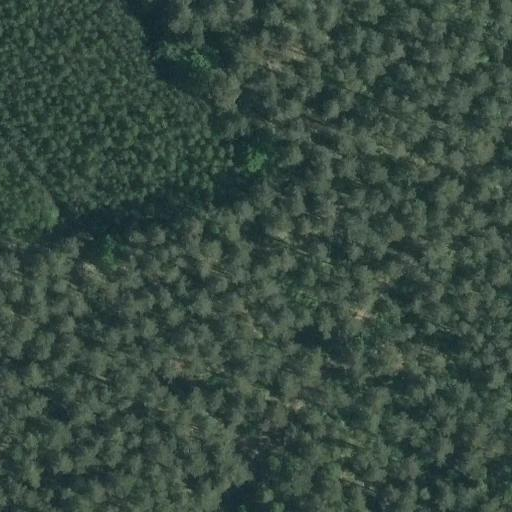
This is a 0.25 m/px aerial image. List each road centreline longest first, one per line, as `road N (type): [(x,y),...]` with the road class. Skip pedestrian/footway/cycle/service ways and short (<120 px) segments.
road 1 (track): [(511,122),(214,511)]
road 2 (track): [(286,511),(0,125)]
